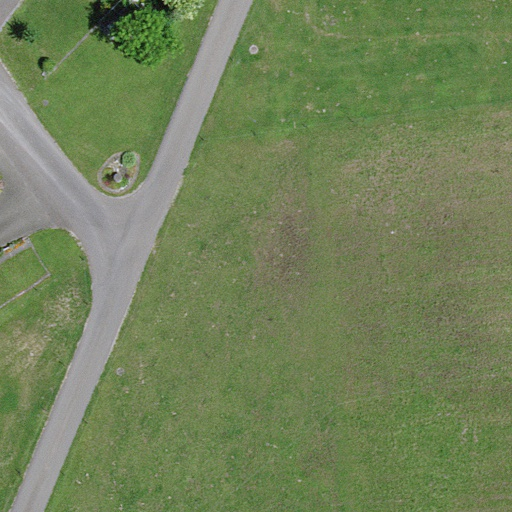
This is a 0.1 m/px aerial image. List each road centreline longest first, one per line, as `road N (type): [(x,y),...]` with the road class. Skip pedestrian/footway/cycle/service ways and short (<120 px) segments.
road 1 (residential): [(122,286),(240,0)]
road 2 (residential): [(28,511),(122,286)]
road 3 (residential): [(0,105),(122,286)]
